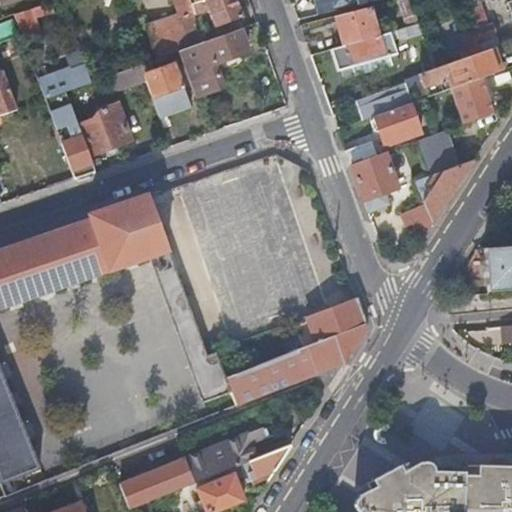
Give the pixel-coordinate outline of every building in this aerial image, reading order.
[(189,3),(197,0),(172,0),(178,16),(163,21),(162,21),(145,26),(156,58),(177,50),(202,41),(193,13),(189,3)] [(197,0),(189,3),(193,13),(207,8),(213,27),(237,18),(241,17),(235,0),(197,0)] [(315,0),(319,14),(373,0),(315,0)] [(399,0),(409,26),(419,23),(410,0),(399,0)] [(482,51),(494,47),(499,45),(491,23),(488,24),(480,0),(462,0),(474,29),(482,51)] [(335,15),(343,45),(379,35),(370,6),(335,15)] [(40,36),(30,8),(14,13),(24,42),(40,36)] [(241,27),(237,18),(213,27),(217,36),(238,28),(241,27)] [(406,34),(421,30),(419,23),(409,26),(404,28),(406,34)] [(202,41),(177,50),(192,94),(205,90),(209,88),(222,84),(214,62),(246,50),(238,28),(217,36),(202,41)] [(464,58),(482,51),(474,29),(460,34),(466,50),(462,52),(464,58)] [(343,45),(331,48),(337,69),(350,65),(353,75),(390,64),(387,54),(395,52),(389,32),(379,35),(343,45)] [(446,76),(450,88),(481,77),(502,69),(494,47),(482,51),(464,58),(445,64),(435,68),(404,79),(408,90),(408,91),(440,80),(439,78),(446,76)] [(150,60),(140,63),(158,117),(189,107),(174,64),(153,71),(150,60)] [(90,81),(84,63),(70,68),(70,67),(37,78),(48,108),(56,129),(68,124),(71,132),(59,137),(60,142),(73,178),(94,171),(88,155),(77,124),(69,101),(65,90),(90,81)] [(135,65),(107,75),(112,90),(140,80),(135,65)] [(2,70),(0,70),(0,114),(16,109),(2,70)] [(450,88),(463,123),(494,112),(481,77),(450,88)] [(410,103),(412,102),(408,91),(408,90),(358,108),(363,120),(374,116),(410,103)] [(77,124),(88,155),(104,149),(117,144),(130,139),(117,103),(105,107),(103,100),(98,102),(101,108),(94,117),(92,113),(87,114),(89,120),(77,124)] [(420,133),(410,103),(374,116),(372,120),(375,130),(380,132),(384,146),(420,133)] [(417,140),(430,175),(457,165),(444,130),(438,132),(417,140)] [(345,150),(350,165),(374,156),(369,142),(345,150)] [(363,200),(386,191),(398,187),(385,152),(374,156),(350,165),(363,200)] [(254,156),(222,190),(244,211),(253,202),(261,209),(270,200),(262,192),(276,177),(254,156)] [(425,205),(432,224),(474,159),(457,165),(430,175),(416,181),(425,205)] [(391,204),(386,191),(363,200),(368,213),(391,204)] [(167,249),(147,195),(89,215),(90,220),(0,250),(0,482),(31,470),(37,468),(0,371),(0,305),(146,255),(167,249)] [(420,242),(432,224),(425,205),(403,213),(407,225),(413,223),(420,242)] [(511,245),(483,248),(487,292),(511,290),(511,245)] [(194,321),(167,249),(146,255),(199,401),(230,389),(225,376),(215,350),(206,354),(194,321)] [(354,296),(285,323),(295,349),(303,346),(314,373),(341,362),(365,326),(354,296)] [(511,325),(501,326),(502,344),(511,342),(511,325)] [(295,349),(283,353),(294,381),(314,373),(303,346),(295,349)] [(225,376),(230,389),(236,404),(294,381),(283,353),(225,376)] [(243,462),(255,457),(250,443),(264,437),(260,427),(183,458),(192,482),(243,462)] [(268,477),(289,444),(255,457),(243,462),(246,468),(250,466),(256,482),(268,477)] [(192,482),(183,458),(118,484),(127,508),(179,488),(192,482)] [(511,511),(511,466),(479,466),(479,473),(463,473),(434,472),(434,467),(434,466),(433,465),(433,464),(432,463),(431,462),(430,461),(429,461),(427,460),(425,460),(423,461),(422,461),(410,468),(404,471),(400,464),(373,479),(376,486),(370,489),(358,496),(358,497),(356,498),(355,499),(354,500),(354,502),(353,503),(353,504),(354,506),(354,508),(356,509),(357,510),(358,511),(359,511),(511,511)] [(407,461),(400,464),(404,471),(410,468),(407,461)] [(36,483),(31,470),(0,482),(0,488),(3,496),(36,483)] [(227,475),(195,488),(204,511),(213,511),(229,505),(240,501),(242,500),(235,484),(231,485),(227,475)] [(376,486),(373,479),(366,483),(370,489),(376,486)] [(80,511),(77,502),(51,511),(80,511)]
